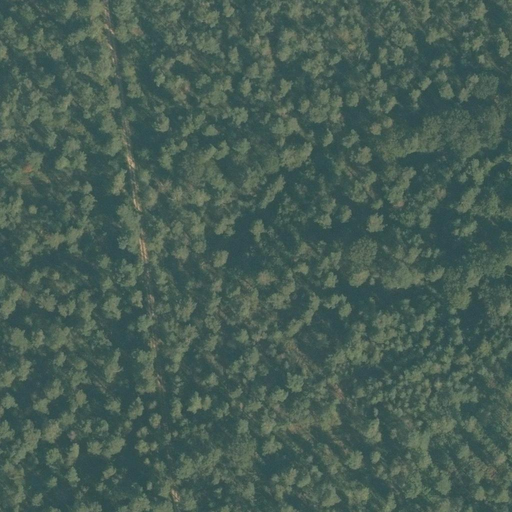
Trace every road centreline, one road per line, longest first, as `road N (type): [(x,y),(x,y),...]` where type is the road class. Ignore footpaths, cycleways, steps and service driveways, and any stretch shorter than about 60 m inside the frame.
road 1 (track): [(127,176),(511,118)]
road 2 (track): [(127,176),(167,464)]
road 3 (track): [(101,0),(127,176)]
road 4 (track): [(0,184),(127,176)]
